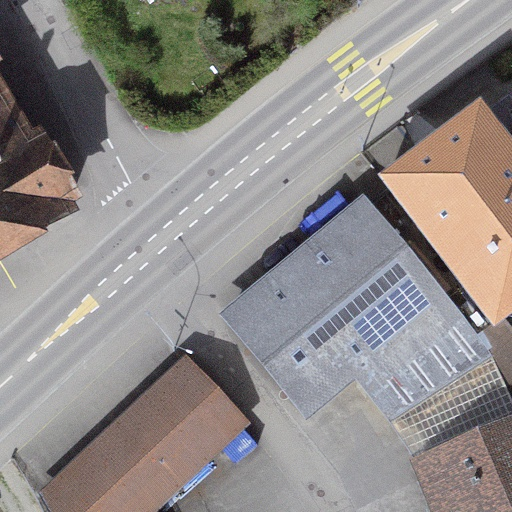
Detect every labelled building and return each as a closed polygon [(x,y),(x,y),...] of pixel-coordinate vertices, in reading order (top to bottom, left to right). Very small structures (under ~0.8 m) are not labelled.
[(0,250),(64,212),(61,206),(69,201),(0,83),(0,250)] [(479,112),(385,183),(493,326),(499,321),(511,311),(511,100),(508,95),(481,115),(479,112)] [(395,422),(494,358),(491,353),(483,334),(475,340),(444,302),(436,300),(362,209),(230,318),(306,411),(363,363),(395,422)] [(511,337),(499,321),(493,326),(483,334),(491,353),(494,358),(511,399),(511,337)] [(45,498),(52,511),(147,511),(148,511),(242,423),(187,365),(45,498)] [(511,511),(511,423),(417,464),(437,511),(511,511)]
